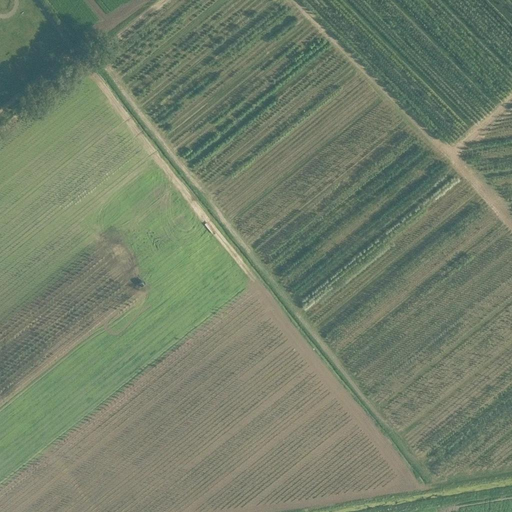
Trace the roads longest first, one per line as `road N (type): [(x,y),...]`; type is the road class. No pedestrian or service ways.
road 1 (track): [(511,474),(295,511)]
road 2 (track): [(0,132),(162,0)]
road 3 (track): [(511,103),(452,148),(511,211)]
